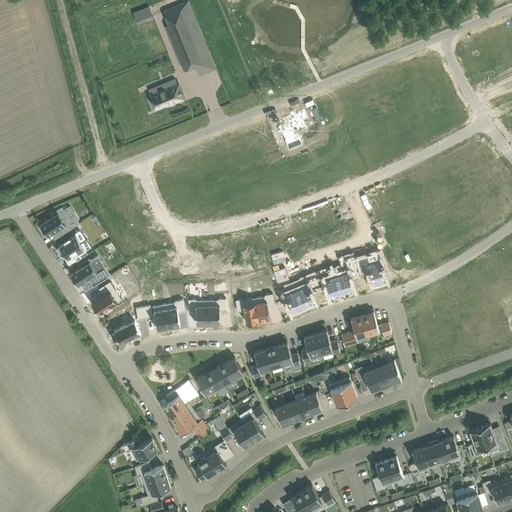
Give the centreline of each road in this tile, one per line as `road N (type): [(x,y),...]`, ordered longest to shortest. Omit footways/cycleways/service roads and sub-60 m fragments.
road 1 (residential): [(139,159),(161,216),(175,227),(217,229),(369,180),(484,122)]
road 2 (unclassified): [(139,159),(441,37)]
road 3 (residential): [(391,296),(278,332),(161,342),(116,363)]
road 4 (residential): [(414,390),(293,435),(191,502)]
road 5 (residential): [(426,430),(309,472),(253,511)]
road 6 (residential): [(17,208),(116,363)]
road 7 (track): [(60,0),(106,173)]
road 8 (residential): [(116,363),(159,417),(191,502)]
road 9 (residential): [(391,296),(511,227)]
road 10 (unclassified): [(17,208),(139,159)]
